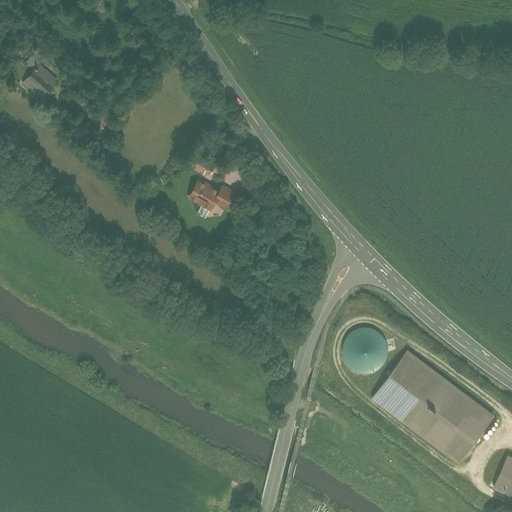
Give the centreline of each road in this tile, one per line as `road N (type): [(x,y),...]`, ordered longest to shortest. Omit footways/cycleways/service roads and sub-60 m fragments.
road 1 (tertiary): [(362,249),(266,138),(173,0)]
road 2 (tertiary): [(264,511),(309,334),(362,249)]
road 3 (tertiary): [(475,352),(362,249)]
